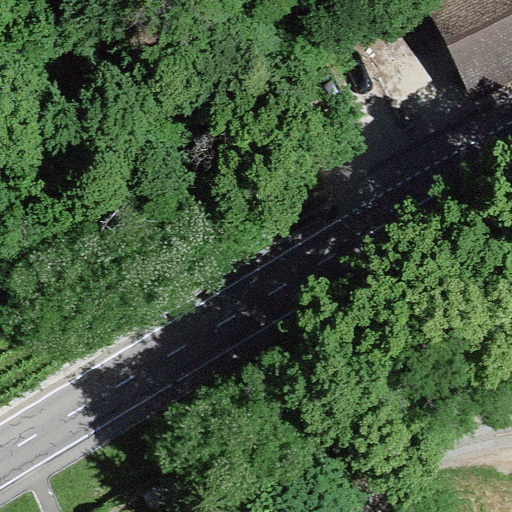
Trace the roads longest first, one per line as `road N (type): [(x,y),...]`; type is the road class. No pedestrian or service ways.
road 1 (tertiary): [(0,456),(511,156)]
road 2 (track): [(511,440),(355,503)]
